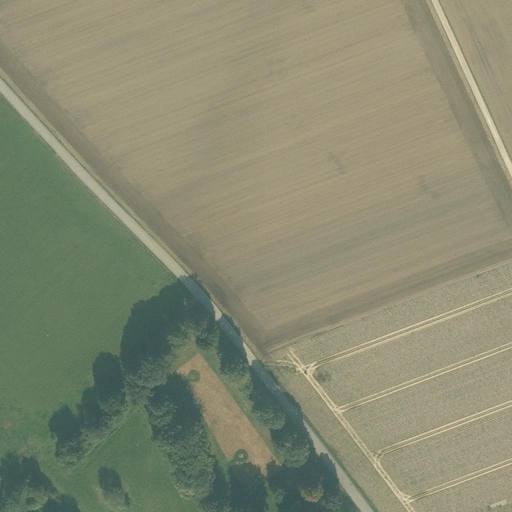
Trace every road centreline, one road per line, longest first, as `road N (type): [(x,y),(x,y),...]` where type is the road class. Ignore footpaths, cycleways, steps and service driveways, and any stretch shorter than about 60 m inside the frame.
road 1 (unclassified): [(0,83),(199,293),(366,511)]
road 2 (track): [(434,0),(511,170)]
